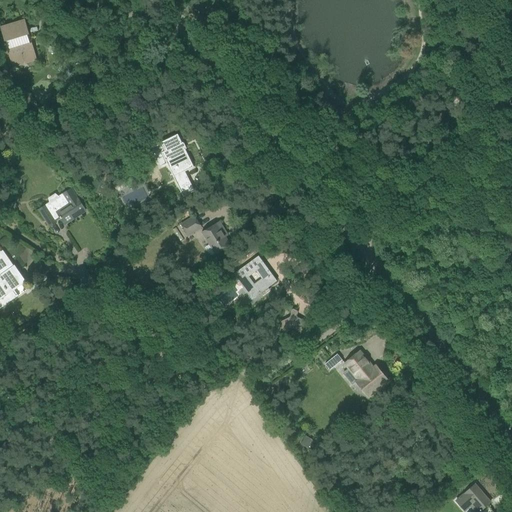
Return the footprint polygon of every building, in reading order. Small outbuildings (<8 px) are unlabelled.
[(25,21),(15,24),(0,28),(5,42),(8,41),(12,54),(9,55),(12,67),(19,65),(19,62),(24,60),(25,63),(36,60),(31,43),(28,44),(26,35),(29,34),(28,34),(26,34),(23,22),(25,22),(25,21)] [(57,57),(59,50),(49,46),(46,53),(57,57)] [(161,153),(154,157),(159,167),(166,163),(170,171),(174,170),(178,178),(174,179),(186,203),(196,197),(184,172),(193,167),(184,150),(183,150),(180,145),(181,144),(177,135),(168,139),(161,143),(165,151),(161,153)] [(59,166),(55,169),(62,179),(66,176),(59,166)] [(45,207),(39,211),(44,218),(49,227),(56,222),(55,221),(60,218),(64,224),(85,211),(79,202),(77,198),(76,198),(70,189),(62,194),(68,203),(50,215),(45,207)] [(201,227),(194,216),(180,225),(187,236),(201,227)] [(227,235),(224,230),(219,222),(202,233),(215,254),(230,245),(225,237),(227,235)] [(2,250),(0,252),(0,274),(1,277),(0,277),(0,302),(3,307),(18,296),(17,295),(15,296),(12,291),(20,284),(17,279),(20,276),(17,272),(2,250)] [(251,299),(256,296),(260,293),(258,291),(266,285),(268,288),(276,281),(266,266),(264,267),(262,264),(263,263),(258,256),(233,275),(242,288),(243,287),(251,299)] [(296,318),(296,317),(297,313),(297,312),(296,312),(296,311),(295,311),(292,311),(291,311),(290,311),(290,312),(290,317),(290,318),(289,319),(288,320),(281,323),(280,324),(279,324),(279,325),(279,326),(279,332),(286,336),(289,330),(291,330),(297,319),(296,318)] [(344,363),(351,371),(358,380),(355,383),(367,398),(388,381),(375,366),(373,368),(359,351),(344,363)] [(342,360),(337,354),(324,364),(329,371),(342,360)] [(474,484),(454,502),(463,511),(464,511),(474,504),(480,511),(490,503),(474,484)]
